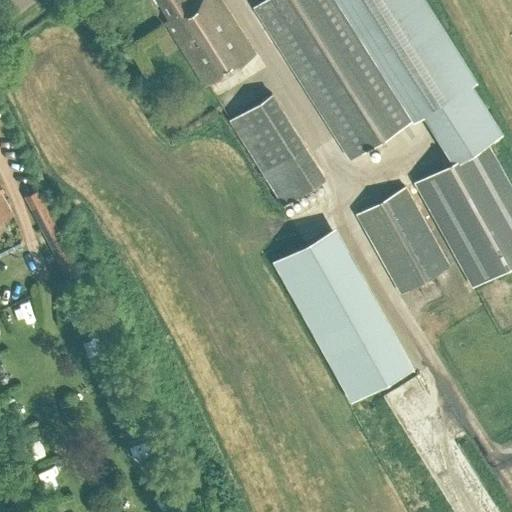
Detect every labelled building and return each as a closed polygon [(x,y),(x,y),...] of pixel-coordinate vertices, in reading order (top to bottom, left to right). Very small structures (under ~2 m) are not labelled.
[(151,0),(164,20),(160,22),(201,86),(209,81),(254,54),(220,0),(151,0)] [(427,0),(259,0),(253,4),(350,156),(414,115),(415,117),(422,113),(452,159),(416,180),(474,283),(511,262),(511,179),(489,138),(504,128),(474,81),(478,78),(427,0)] [(130,47),(156,32),(152,25),(126,39),(130,47)] [(270,84),(228,109),(284,196),(326,171),(270,84)] [(405,185),(356,212),(401,291),(449,263),(405,185)] [(25,193),(46,233),(65,267),(77,261),(38,186),(25,193)] [(0,217),(13,210),(0,189),(0,217)] [(273,258),(351,398),(414,363),(336,223),(273,258)] [(511,427),(501,434),(511,452),(511,427)]
